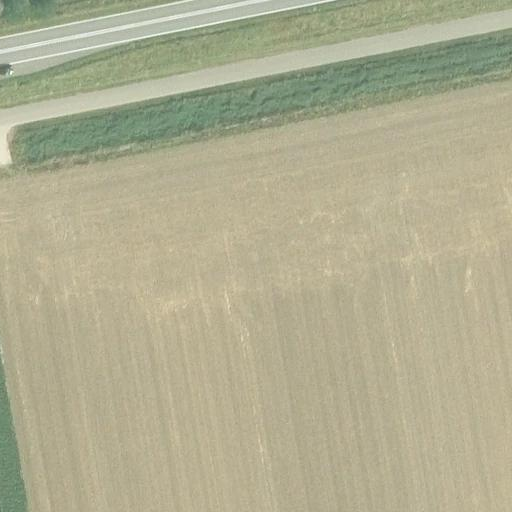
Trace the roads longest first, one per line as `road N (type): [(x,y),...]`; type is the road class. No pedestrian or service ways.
road 1 (unclassified): [(0,119),(511,18)]
road 2 (trunk): [(0,49),(244,0)]
